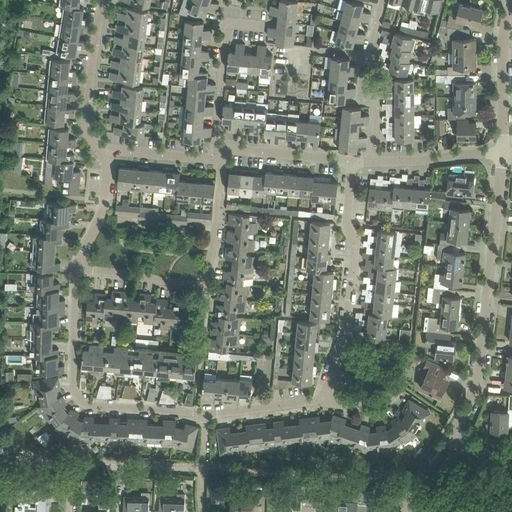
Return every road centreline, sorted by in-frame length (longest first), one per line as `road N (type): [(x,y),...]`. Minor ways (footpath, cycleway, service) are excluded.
road 1 (unclassified): [(451,436),(480,363),(501,155)]
road 2 (residential): [(204,413),(78,400),(77,269)]
road 3 (residential): [(352,161),(347,324),(323,398)]
road 4 (residential): [(70,511),(72,465),(202,471)]
road 5 (residential): [(373,162),(370,45),(382,0)]
road 6 (residential): [(99,150),(86,124),(102,0)]
road 7 (unclassified): [(501,155),(503,44),(511,7)]
road 8 (residential): [(352,161),(220,154)]
road 9 (residential): [(220,154),(227,23)]
road 10 (residential): [(201,282),(214,240),(220,154)]
road 11 (residential): [(501,155),(373,162)]
road 12 (residential): [(77,269),(103,210),(106,161),(99,150)]
road 13 (residential): [(77,269),(201,282)]
road 14 (residential): [(220,154),(99,150)]
road 15 (residential): [(323,398),(204,413)]
